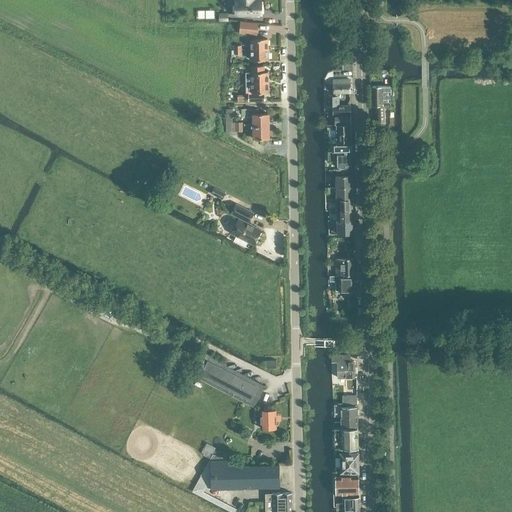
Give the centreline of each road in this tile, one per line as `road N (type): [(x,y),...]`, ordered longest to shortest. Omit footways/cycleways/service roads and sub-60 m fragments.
road 1 (unclassified): [(299,511),(289,0)]
road 2 (track): [(0,365),(56,279),(70,275),(277,381),(297,382)]
road 3 (secondary): [(367,340),(359,0)]
road 4 (secondary): [(372,511),(367,340)]
road 5 (track): [(0,442),(123,511)]
road 6 (unclassified): [(389,340),(511,336)]
